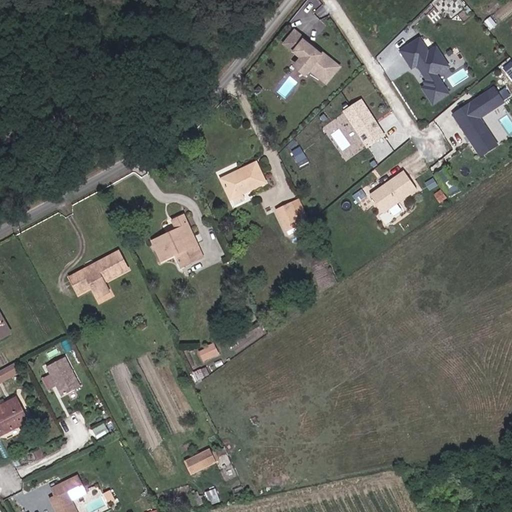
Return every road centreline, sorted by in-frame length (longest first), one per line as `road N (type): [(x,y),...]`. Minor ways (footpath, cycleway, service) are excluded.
road 1 (residential): [(291,0),(178,122),(0,227)]
road 2 (residential): [(429,153),(327,0)]
